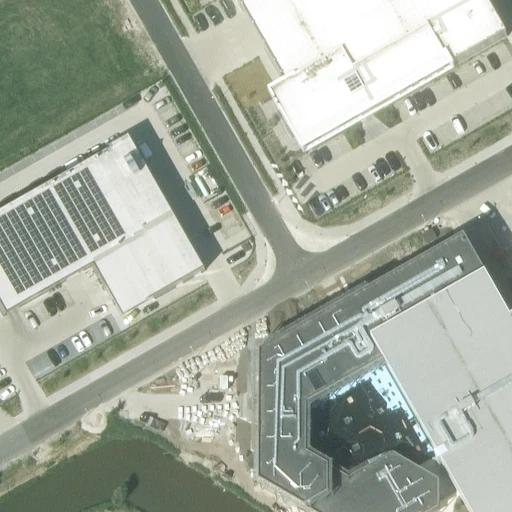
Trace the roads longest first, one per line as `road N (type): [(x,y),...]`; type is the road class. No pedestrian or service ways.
road 1 (unclassified): [(302,280),(0,451)]
road 2 (unclassified): [(302,280),(143,0)]
road 3 (unclassified): [(511,161),(302,280)]
